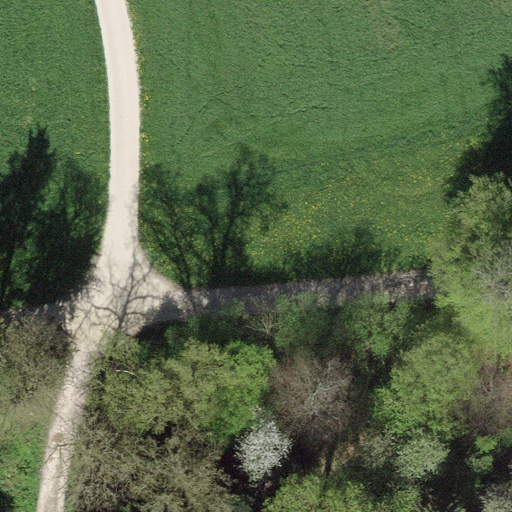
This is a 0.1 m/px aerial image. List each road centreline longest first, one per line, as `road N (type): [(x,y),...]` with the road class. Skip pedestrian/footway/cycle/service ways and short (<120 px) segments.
road 1 (track): [(511,263),(0,325)]
road 2 (track): [(110,311),(127,127),(111,0)]
road 3 (track): [(36,321),(32,511)]
